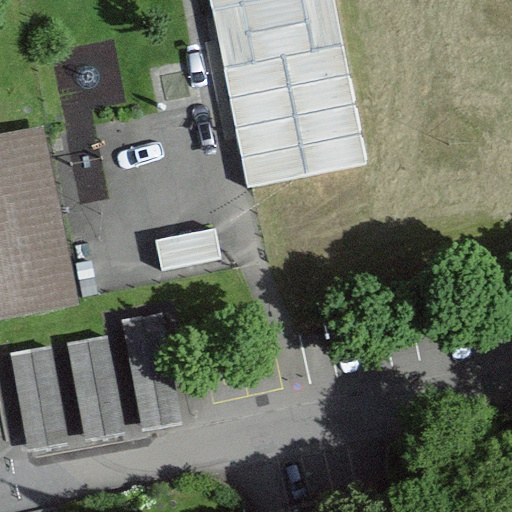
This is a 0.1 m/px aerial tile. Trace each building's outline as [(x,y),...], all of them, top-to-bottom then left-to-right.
[(210,0),(219,42),(338,19),(334,0),(210,0)] [(367,167),(338,19),(219,42),(248,190),(367,167)] [(0,320),(79,305),(44,126),(0,134),(0,320)] [(221,260),(216,229),(156,240),(162,271),(221,260)] [(322,474),(331,511),(365,511),(355,466),(322,474)]
